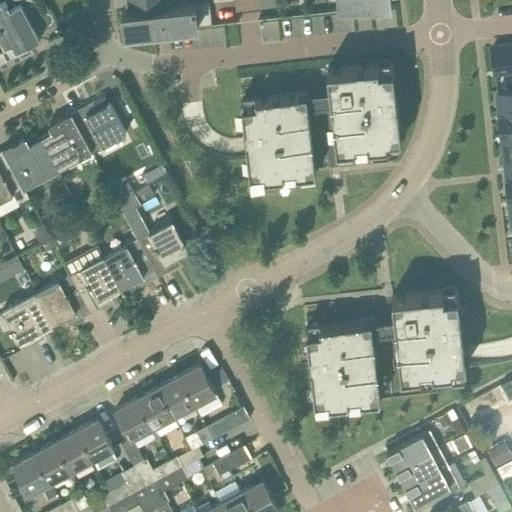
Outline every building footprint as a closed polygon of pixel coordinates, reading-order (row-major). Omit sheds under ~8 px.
[(5,0),(0,3),(0,50),(12,44),(16,52),(41,39),(21,2),(11,8),(6,0),(5,0)] [(130,9),(123,9),(124,22),(132,21),(133,32),(213,23),(210,0),(206,0),(175,4),(130,9)] [(175,4),(174,0),(129,0),(130,9),(175,4)] [(340,0),(341,8),(390,3),(390,0),(340,0)] [(82,9),(65,17),(72,30),(88,22),(82,9)] [(511,43),(493,45),(496,71),(511,69),(511,43)] [(328,68),(337,147),(403,140),(393,60),(328,68)] [(511,87),(498,89),(501,111),(511,110),(511,87)] [(242,99),(251,178),(317,171),(307,91),(242,99)] [(94,99),(71,112),(92,150),(127,132),(110,100),(98,106),(94,99)] [(511,110),(501,111),(500,111),(503,133),(511,131),(511,110)] [(53,130),(41,136),(58,168),(74,159),(92,150),(71,112),(49,123),(53,130)] [(511,131),(503,133),(506,155),(511,153),(511,131)] [(27,135),(4,147),(25,186),(58,168),(41,136),(30,142),(27,135)] [(0,199),(25,186),(4,147),(0,149),(0,199)] [(126,174),(109,182),(119,200),(135,191),(126,174)] [(119,200),(138,236),(159,275),(182,263),(178,256),(190,249),(173,217),(149,230),(136,206),(141,203),(135,191),(119,200)] [(59,206),(46,212),(55,231),(68,225),(59,206)] [(40,241),(53,234),(46,221),(33,228),(40,241)] [(138,236),(104,254),(121,286),(133,280),(136,287),(159,275),(138,236)] [(104,254),(71,272),(91,311),(114,299),(110,292),(121,286),(104,254)] [(71,272),(37,290),(54,322),(65,316),(69,323),(91,311),(71,272)] [(394,295),(402,374),(467,367),(458,287),(394,295)] [(54,322),(37,290),(3,309),(12,326),(10,326),(12,330),(14,330),(23,347),(46,335),(43,328),(54,322)] [(372,318),(307,326),(306,326),(316,405),(381,398),(372,318)] [(201,362),(180,373),(196,402),(203,414),(223,403),(201,362)] [(229,379),(221,366),(209,373),(217,386),(229,379)] [(180,373),(159,384),(175,414),(196,402),(180,373)] [(511,397),(511,376),(502,382),(510,398),(511,397)] [(159,384),(138,395),(154,425),(159,434),(179,423),(174,414),(175,414),(159,384)] [(494,390),(484,395),(490,405),(499,400),(494,390)] [(154,425),(138,395),(116,407),(132,437),(154,425)] [(245,404),(228,413),(235,425),(251,416),(245,404)] [(458,416),(453,408),(438,416),(443,426),(459,418),(458,416)] [(228,413),(208,424),(214,436),(235,425),(228,413)] [(99,416),(78,428),(94,457),(114,446),(99,416)] [(214,436),(208,424),(196,430),(203,442),(214,436)] [(439,445),(430,427),(388,450),(397,468),(439,445)] [(78,428),(58,439),(73,468),(94,457),(78,428)] [(488,430),(478,436),(484,446),(494,441),(488,430)] [(58,439),(35,451),(51,480),(73,468),(58,439)] [(490,450),(497,465),(511,456),(511,451),(507,441),(490,450)] [(245,443),(224,455),(231,467),(252,456),(245,443)] [(448,462),(439,445),(397,468),(406,485),(448,462)] [(117,447),(113,449),(118,457),(122,455),(117,447)] [(51,480),(35,451),(14,462),(29,491),(42,485),(49,497),(58,492),(51,480)] [(178,454),(153,467),(158,479),(184,465),(178,454)] [(231,467),(224,455),(213,461),(219,473),(231,467)] [(493,469),(486,455),(481,459),(480,459),(487,473),(493,469)] [(147,456),(136,462),(148,485),(158,479),(153,467),(147,456)] [(123,469),(128,480),(134,492),(148,485),(136,462),(123,469)] [(461,485),(448,462),(406,485),(415,502),(432,494),(434,499),(461,485)] [(184,465),(158,479),(164,488),(189,475),(184,465)] [(487,473),(469,482),(476,495),(488,489),(500,511),(503,511),(511,507),(511,505),(493,469),(487,473)] [(263,477),(242,489),(254,511),(269,511),(279,507),(263,477)] [(158,479),(148,485),(159,505),(170,499),(164,488),(158,479)] [(104,493),(111,505),(134,492),(128,480),(104,493)] [(148,485),(134,492),(139,501),(144,511),(145,511),(159,505),(148,485)] [(254,511),(242,489),(221,500),(227,511),(254,511)] [(134,492),(111,505),(114,511),(119,511),(139,501),(134,492)] [(74,495),(62,502),(67,511),(72,511),(81,508),(74,495)] [(477,511),(470,497),(441,511),(477,511)] [(201,511),(200,511),(227,511),(221,500),(212,505),(209,499),(198,505),(201,511)] [(67,511),(62,502),(43,511),(67,511)]
